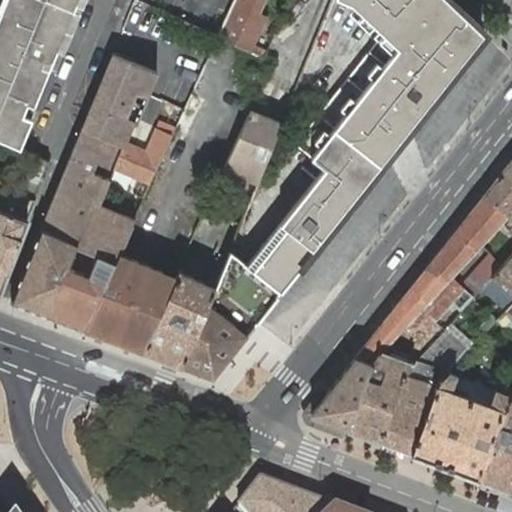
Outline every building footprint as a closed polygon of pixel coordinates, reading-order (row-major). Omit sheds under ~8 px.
[(0,0),(0,141),(19,149),(40,98),(37,97),(48,70),(42,68),(44,62),(46,63),(48,63),(50,62),(51,61),(53,60),(54,58),(57,52),(59,52),(81,0),(0,0)] [(234,0),(229,11),(218,36),(250,51),(256,38),(272,0),(234,0)] [(220,271),(239,285),(336,162),(364,184),(484,33),(449,0),(343,0),(353,9),(379,35),(374,40),(291,145),(321,168),(245,264),(228,251),(220,271)] [(353,9),(349,14),(374,40),(379,35),(353,9)] [(256,38),(250,51),(263,56),(269,45),(256,38)] [(136,123),(157,71),(112,53),(81,128),(124,145),(133,122),(136,123)] [(52,71),(48,70),(37,97),(40,98),(52,71)] [(282,121),(251,108),(223,169),(256,182),(282,121)] [(81,128),(11,300),(47,314),(93,201),(99,203),(111,173),(106,171),(118,143),(81,128)] [(118,143),(106,171),(111,173),(145,187),(166,137),(152,131),(143,154),(118,143)] [(0,289),(50,162),(33,155),(18,193),(0,187),(0,289)] [(511,157),(484,194),(507,215),(511,218),(511,219),(511,157)] [(364,184),(336,162),(239,285),(220,271),(214,286),(181,365),(211,376),(364,184)] [(461,223),(424,269),(443,284),(451,275),(470,255),(474,259),(478,255),(474,251),(481,244),(485,240),(498,226),(507,215),(484,194),(461,223)] [(47,314),(83,327),(118,251),(134,217),(99,203),(93,201),(47,314)] [(118,251),(83,327),(142,350),(174,278),(161,272),(161,270),(118,251)] [(490,253),(461,285),(473,296),(491,276),(502,264),(490,253)] [(511,253),(502,264),(491,276),(508,291),(511,286),(511,253)] [(174,278),(142,350),(155,354),(181,365),(214,286),(178,269),(174,278)] [(424,269),(354,356),(371,361),(381,351),(400,330),(404,325),(408,329),(411,325),(417,324),(427,313),(435,321),(452,303),(460,310),(473,296),(461,285),(451,275),(443,284),(424,269)] [(511,302),(497,318),(511,331),(511,302)] [(404,325),(400,330),(419,347),(439,324),(443,328),(460,310),(452,303),(435,321),(427,313),(417,324),(411,325),(408,329),(404,325)] [(371,361),(346,428),(378,440),(404,372),(413,361),(381,351),(371,361)] [(371,361),(354,356),(310,412),(312,415),(346,428),(371,361)] [(437,382),(411,452),(477,477),(511,398),(511,383),(505,391),(494,387),(488,403),(449,389),(455,373),(448,370),(437,382)] [(404,372),(378,440),(411,452),(437,382),(404,372)] [(473,378),(455,373),(449,389),(488,403),(494,387),(481,382),(482,380),(481,378),(476,376),(473,378)] [(511,398),(477,477),(509,489),(511,482),(511,398)] [(258,478),(238,504),(244,511),(324,511),(332,504),(260,477),(258,478)] [(0,511),(8,511),(0,500),(0,511)]
